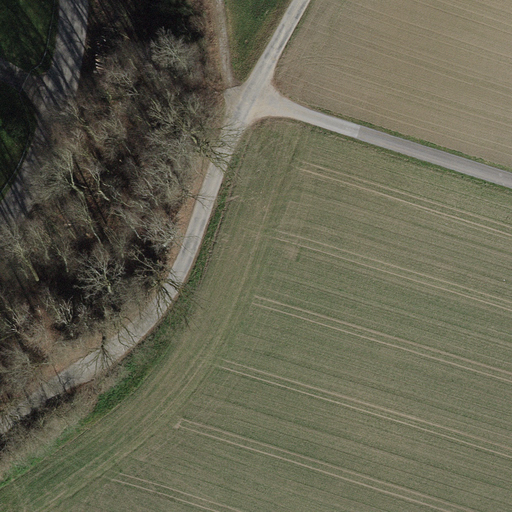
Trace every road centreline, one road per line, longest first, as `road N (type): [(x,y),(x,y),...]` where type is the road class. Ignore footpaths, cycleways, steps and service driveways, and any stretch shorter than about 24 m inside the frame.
road 1 (track): [(244,104),(170,288),(141,324),(0,430)]
road 2 (track): [(244,104),(270,103),(511,180)]
road 3 (residential): [(0,221),(45,163),(76,0)]
